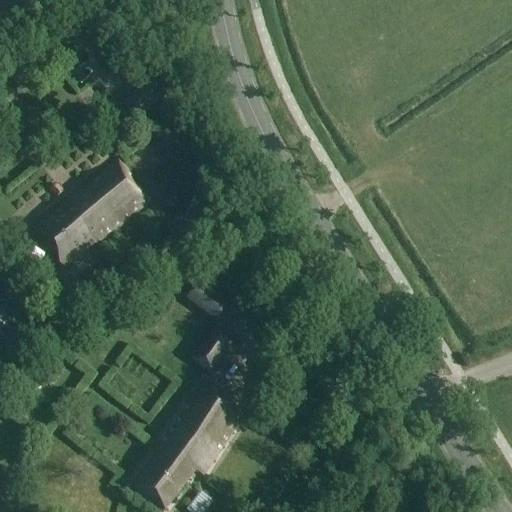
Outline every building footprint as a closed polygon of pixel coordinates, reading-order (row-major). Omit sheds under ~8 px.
[(63,50),(68,65),(89,57),(83,42),(63,50)] [(103,93),(95,64),(80,69),(89,97),(103,93)] [(117,106),(134,126),(165,101),(148,80),(117,106)] [(101,241),(153,200),(120,158),(34,227),(63,263),(94,239),(101,241)] [(57,186),(49,192),(55,199),(63,193),(57,186)] [(184,301),(217,326),(230,308),(197,283),(184,301)] [(189,363),(212,379),(236,347),(213,330),(189,363)] [(201,473),(247,408),(206,379),(167,433),(170,436),(133,488),(164,510),(194,468),(201,473)]
